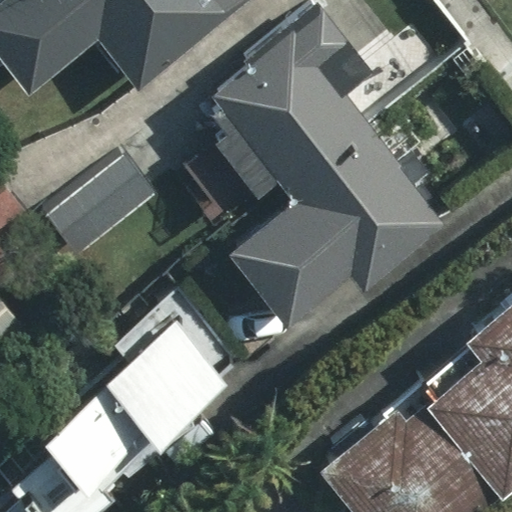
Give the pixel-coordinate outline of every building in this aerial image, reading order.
[(0,0),(0,76),(6,85),(83,32),(128,78),(232,0),(0,0)] [(279,193),(208,246),(262,318),(334,264),(348,284),(435,220),(333,84),(360,64),(311,0),(304,0),(195,81),(279,193)] [(146,190),(112,145),(29,208),(63,253),(146,190)] [(298,459),(341,511),(457,511),(511,468),(511,280),(451,330),(464,347),(392,405),(382,391),(298,459)] [(0,511),(69,511),(72,511),(61,498),(231,361),(170,287),(0,424),(0,481),(0,482),(0,511)]
